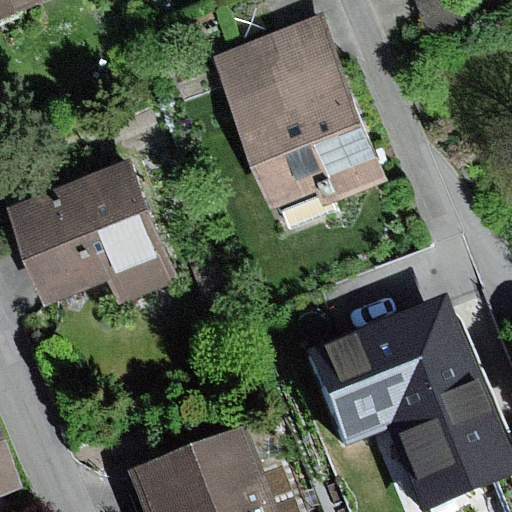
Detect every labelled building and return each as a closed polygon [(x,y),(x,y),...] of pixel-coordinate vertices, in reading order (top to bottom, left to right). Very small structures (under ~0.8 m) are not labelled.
[(0,0),(0,20),(50,0),(0,0)] [(417,0),(432,38),(471,23),(461,0),(417,0)] [(322,8),(210,52),(272,208),(322,188),(327,201),(389,176),(322,8)] [(136,158),(13,205),(49,299),(111,276),(121,304),(183,281),(136,158)] [(214,250),(189,259),(202,292),(227,283),(214,250)] [(436,302),(301,357),(339,449),(383,431),(416,511),(430,511),(508,481),(502,464),(436,302)] [(272,511),(243,435),(126,479),(138,511),(272,511)] [(511,460),(502,464),(508,481),(511,489),(511,460)] [(0,502),(14,498),(0,461),(0,502)]
